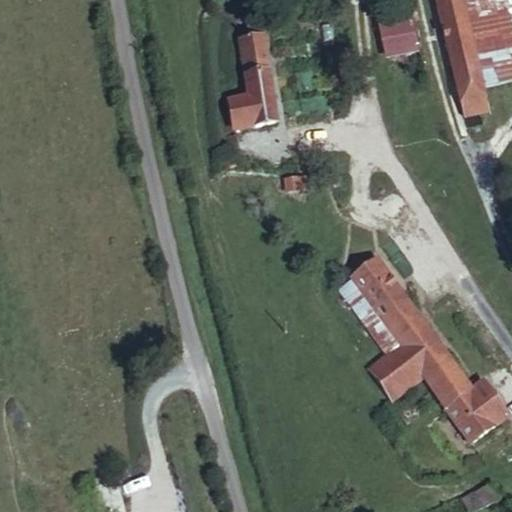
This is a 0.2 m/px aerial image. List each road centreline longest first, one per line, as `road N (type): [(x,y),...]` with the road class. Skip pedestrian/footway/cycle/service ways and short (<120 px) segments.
road 1 (unclassified): [(109,0),(178,298),(242,511)]
road 2 (track): [(511,338),(381,144),(364,58)]
